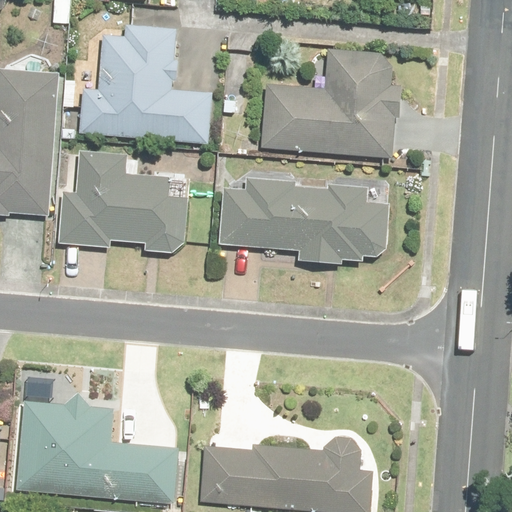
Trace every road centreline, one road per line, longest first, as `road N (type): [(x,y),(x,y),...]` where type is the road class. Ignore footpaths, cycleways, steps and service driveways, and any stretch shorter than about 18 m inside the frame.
road 1 (residential): [(0,311),(478,356)]
road 2 (residential): [(506,0),(478,356)]
road 3 (residential): [(478,356),(466,511)]
